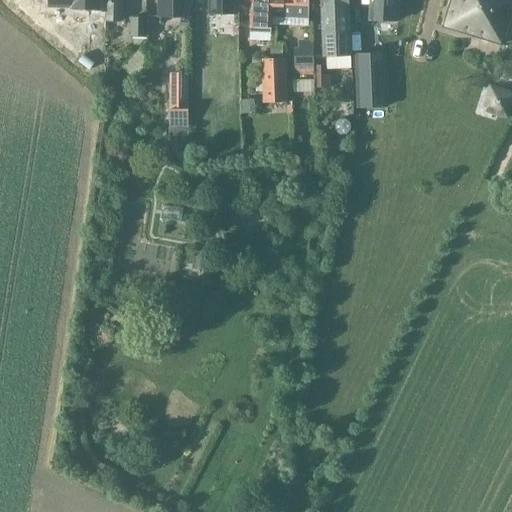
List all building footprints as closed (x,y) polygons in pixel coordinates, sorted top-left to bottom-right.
[(56,0),(57,6),(75,6),(75,8),(103,9),(102,0),(56,0)] [(106,0),(107,21),(122,21),(121,0),(106,0)] [(188,17),(188,0),(159,0),(160,17),(188,17)] [(209,0),(209,13),(237,13),(237,0),(209,0)] [(247,0),(247,5),(250,5),(249,27),(250,27),(250,31),(271,32),(272,17),(272,0),(247,0)] [(272,0),(272,17),(307,19),(308,0),(272,0)] [(320,0),(324,58),(352,57),(348,0),(320,0)] [(397,21),(398,0),(370,0),(369,19),(397,21)] [(501,45),(511,6),(511,0),(450,0),(442,27),(501,45)] [(145,17),(131,17),(131,36),(145,36),(145,17)] [(145,36),(131,36),(131,51),(145,36)] [(295,76),(314,75),(313,40),(299,40),(299,48),(294,48),(295,76)] [(283,43),(271,44),(272,58),(284,57),(283,43)] [(385,54),(355,55),(357,107),(387,106),(385,54)] [(92,58),(91,75),(103,75),(104,59),(92,58)] [(288,102),(286,58),(262,59),(263,103),(281,103),(287,102),(288,102)] [(324,65),(316,65),(316,87),(329,87),(329,74),(324,74),(324,65)] [(187,86),(169,86),(169,125),(187,125),(187,86)] [(511,93),(489,87),(482,111),(507,118),(511,101),(511,93)] [(338,119),(334,124),(334,130),(339,134),(345,134),(349,129),(349,123),(344,119),(338,119)] [(192,251),(190,260),(202,262),(204,253),(192,251)]
